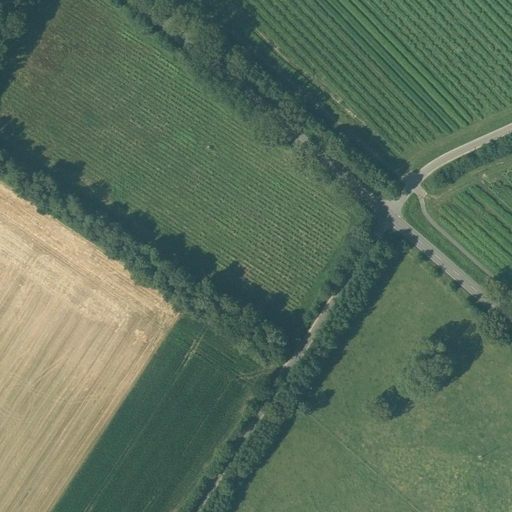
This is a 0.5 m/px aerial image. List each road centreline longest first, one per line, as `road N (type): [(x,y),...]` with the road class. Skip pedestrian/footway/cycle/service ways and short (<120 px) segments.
road 1 (unclassified): [(193,511),(388,214)]
road 2 (secondary): [(136,0),(388,214)]
road 3 (secondary): [(388,214),(511,322)]
road 4 (unclassified): [(511,127),(425,171),(388,214)]
